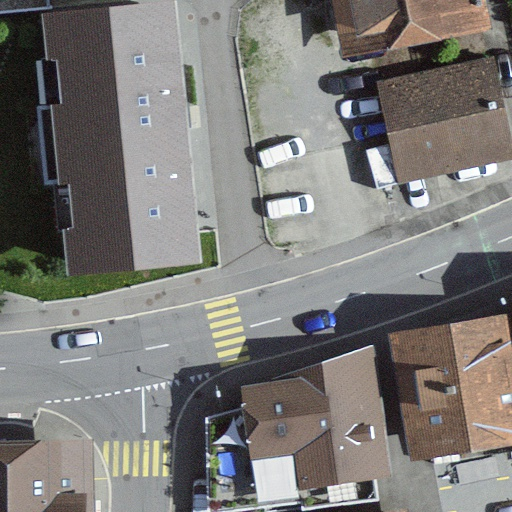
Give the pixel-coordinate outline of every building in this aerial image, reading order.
[(51,0),(52,8),(150,6),(149,0),(51,0)] [(337,0),(344,33),(409,21),(405,0),(337,0)] [(405,0),(409,21),(483,7),(482,0),(405,0)] [(78,264),(189,253),(166,10),(55,21),(58,57),(68,56),(73,103),(63,104),(70,181),(80,180),(85,227),(75,228),(78,264)] [(385,97),(400,166),(506,142),(491,74),(385,97)] [(426,421),(429,443),(509,430),(492,328),(412,341),(419,378),(405,380),(411,423),(426,421)] [(303,495),(305,506),(375,496),(358,362),(255,396),(257,413),(215,424),(217,506),(303,495)] [(64,455),(0,459),(0,511),(77,511),(78,498),(73,498),(75,466),(64,455)]
